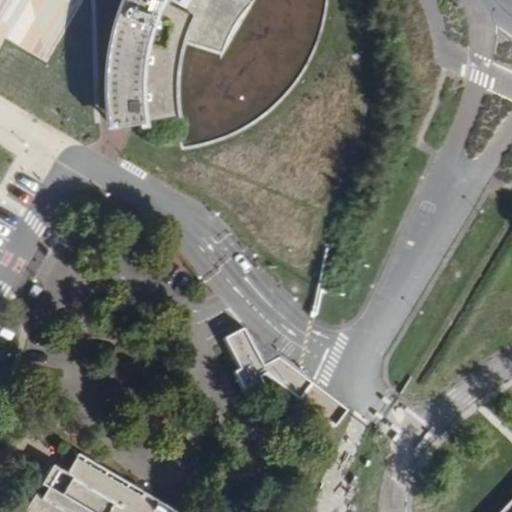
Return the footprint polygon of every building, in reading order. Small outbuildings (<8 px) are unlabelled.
[(0,0),(0,45),(17,47),(48,61),(70,14),(70,1),(71,0),(0,0)] [(126,0),(122,9),(117,23),(112,42),(109,64),(108,77),(109,96),(110,110),(175,105),(173,91),(174,70),(176,53),(180,36),(221,48),(225,36),(232,22),(240,11),(249,2),(245,0),(126,0)] [(332,428),(345,411),(276,357),(261,364),(245,333),(224,343),(239,374),(235,376),(248,401),(265,392),(259,381),(264,376),(332,428)] [(276,357),(245,333),(261,364),(276,357)] [(127,511),(68,477),(58,492),(91,511),(127,511)] [(91,511),(58,492),(39,481),(20,511),(91,511)] [(511,511),(511,498),(498,511),(511,511)]
